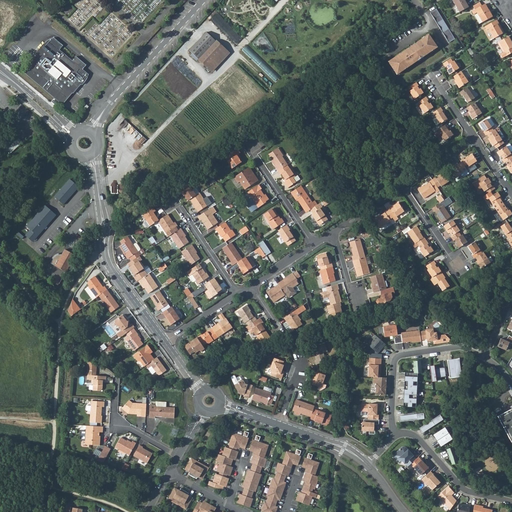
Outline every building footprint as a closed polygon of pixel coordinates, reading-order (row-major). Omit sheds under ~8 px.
[(464,0),(451,0),(458,12),(468,7),(464,0)] [(378,19),(391,9),(387,2),(373,12),(378,19)] [(492,17),(486,7),(485,7),(484,3),(480,5),(474,9),(471,10),(473,14),(476,12),(477,14),(474,16),(479,24),(482,22),(492,17)] [(435,8),(429,12),(447,43),(454,39),(435,8)] [(216,13),(212,17),(209,20),(231,42),(235,45),(241,38),(216,13)] [(486,30),(488,30),(493,39),(495,38),(499,36),(503,34),(495,21),(485,27),(486,30)] [(360,41),(376,30),(375,29),(359,40),(360,41)] [(229,50),(211,33),(194,51),(197,54),(195,56),(201,62),(203,60),(212,68),(229,50)] [(436,48),(427,35),(387,62),(396,75),(436,48)] [(511,52),(511,44),(508,37),(501,40),(497,43),(503,53),(499,55),(501,59),(511,52)] [(39,56),(25,73),(58,101),(61,98),(65,101),(70,95),(70,91),(77,83),(79,84),(81,85),(82,84),(84,83),(85,81),(87,79),(87,77),(87,76),(82,71),(85,67),(76,58),(72,62),(59,51),(62,47),(54,40),(52,40),(50,41),(48,42),(47,43),(45,44),(44,46),(43,47),(37,54),(39,56)] [(280,76),(248,44),(243,49),(275,81),(280,76)] [(212,68),(216,72),(233,53),(229,50),(212,68)] [(450,59),(442,64),(445,67),(446,66),(448,69),(447,70),(450,74),(458,68),(453,61),(452,62),(450,59)] [(460,71),(452,77),(454,80),(456,83),(455,84),(458,88),(467,82),(460,71)] [(415,82),(408,87),(410,91),(409,92),(414,99),(423,93),(420,89),(419,90),(417,87),(418,86),(415,82)] [(466,87),(458,93),(460,96),(461,95),(467,102),(473,98),(466,87)] [(425,96),(418,102),(420,105),(419,106),(424,113),(433,107),(430,103),(429,104),(427,101),(428,100),(425,96)] [(474,102),(466,108),(468,111),(470,114),(468,115),(471,119),(480,113),(474,102)] [(442,111),(440,107),(432,113),(439,123),(446,119),(441,112),(442,111)] [(482,132),(485,135),(486,134),(493,130),(490,127),(493,125),(493,124),(489,118),(487,117),(479,124),(484,131),(482,132)] [(445,124),(432,133),(435,138),(440,134),(444,141),(453,135),(450,131),(448,132),(446,129),(448,128),(445,124)] [(489,141),(492,146),(504,137),(497,127),(493,130),(486,134),(488,137),(490,140),(489,141)] [(30,128),(21,136),(26,141),(35,132),(30,128)] [(23,143),(19,139),(5,152),(9,156),(23,143)] [(277,146),(268,153),(270,157),(273,161),(271,162),(278,172),(287,166),(288,165),(281,155),(282,154),(277,146)] [(501,159),(504,162),(505,162),(511,156),(511,152),(510,154),(509,152),(505,146),(496,152),(499,156),(500,155),(502,158),(501,159)] [(232,170),(232,169),(241,163),(238,160),(236,156),(238,155),(240,154),(237,150),(225,158),(228,162),(227,163),(232,170)] [(459,160),(460,162),(466,170),(468,173),(471,170),(474,167),(472,163),(476,160),(472,153),(464,159),(463,158),(459,160)] [(454,166),(453,164),(449,167),(455,177),(466,170),(460,162),(457,164),(454,166)] [(278,172),(277,172),(280,176),(281,175),(285,180),(286,182),(285,183),(284,184),(287,189),(295,183),(292,179),(295,178),(287,166),(278,172)] [(249,168),(233,178),(237,184),(240,182),(244,190),(258,181),(249,168)] [(434,177),(431,180),(436,187),(440,186),(448,181),(442,173),(438,175),(439,176),(435,178),(434,177)] [(490,191),(494,188),(492,185),(491,186),(489,183),(490,182),(487,178),(486,179),(483,175),(479,178),(473,182),(471,183),(476,191),(481,188),(483,191),(484,191),(486,194),(490,191)] [(70,179),(54,197),(64,205),(79,188),(70,179)] [(436,187),(431,180),(428,182),(428,183),(423,186),(423,185),(417,189),(423,199),(435,191),(436,193),(439,191),(436,187)] [(185,196),(188,201),(190,200),(196,196),(192,190),(188,184),(179,190),(184,197),(185,196)] [(259,185),(247,193),(251,198),(246,202),(253,212),(258,208),(266,203),(265,202),(268,199),(265,195),(264,195),(260,190),(261,189),(259,185)] [(301,186),(291,193),(295,200),(297,199),(303,208),(312,203),(301,186)] [(488,198),(495,209),(503,203),(500,200),(498,197),(500,196),(497,192),(492,195),(490,191),(486,194),(482,197),(484,200),(488,198)] [(196,196),(190,200),(195,208),(194,209),(197,212),(208,205),(204,199),(199,193),(196,196)] [(312,203),(303,208),(306,213),(310,210),(314,207),(312,203)] [(390,208),(387,210),(392,218),(394,221),(397,219),(396,217),(404,212),(397,203),(393,205),(394,207),(391,209),(390,208)] [(440,206),(439,203),(431,209),(433,212),(434,211),(438,216),(436,217),(441,223),(450,216),(442,205),(440,206)] [(505,206),(503,203),(495,209),(503,220),(510,215),(511,213),(508,208),(507,209),(505,206)] [(310,210),(312,214),(311,215),(317,225),(320,225),(327,220),(320,209),(321,208),(319,204),(317,205),(314,207),(310,210)] [(45,206),(26,226),(30,230),(37,237),(56,216),(45,206)] [(142,215),(150,226),(157,221),(159,220),(153,213),(156,211),(153,208),(142,215)] [(264,215),(273,230),(285,222),(282,218),(281,219),(274,208),(264,215)] [(208,210),(197,217),(199,221),(201,220),(207,230),(217,223),(212,215),(208,210)] [(392,218),(387,210),(383,212),(384,213),(379,216),(378,216),(372,220),(379,229),(390,221),(389,220),(392,218)] [(159,220),(157,221),(168,237),(170,235),(179,229),(177,226),(174,222),(173,223),(167,214),(159,220)] [(458,232),(459,231),(452,220),(442,226),(445,231),(447,229),(449,233),(451,236),(458,232)] [(500,226),(507,237),(511,234),(511,228),(511,229),(506,221),(500,226)] [(231,230),(225,222),(215,229),(221,237),(222,237),(225,241),(235,234),(232,229),(231,230)] [(286,225),(278,231),(281,235),(279,236),(283,242),(285,242),(287,246),(295,241),(289,230),(286,225)] [(239,231),(242,235),(248,231),(245,227),(239,231)] [(416,227),(407,233),(414,244),(412,245),(414,248),(417,246),(426,241),(423,237),(422,238),(419,233),(420,232),(416,227)] [(179,229),(170,235),(179,249),(189,243),(185,237),(183,232),(184,232),(181,228),(179,229)] [(37,237),(30,230),(25,236),(33,242),(37,237)] [(451,236),(450,237),(452,241),(453,240),(455,243),(454,244),(457,248),(459,248),(466,243),(460,235),(458,232),(451,236)] [(129,258),(131,261),(139,256),(141,254),(139,251),(137,252),(133,245),(127,237),(120,242),(122,245),(119,246),(127,259),(129,258)] [(352,261),(365,258),(359,240),(349,243),(353,255),(351,256),(352,261)] [(426,241),(417,246),(420,249),(419,250),(424,257),(433,251),(430,247),(429,248),(427,245),(428,244),(426,241)] [(471,255),(473,258),(475,258),(481,253),(473,242),(466,246),(472,254),(471,255)] [(230,243),(222,249),(226,256),(227,255),(232,262),(231,262),(230,263),(232,266),(237,263),(241,260),(230,243)] [(192,245),(181,252),(191,266),(200,260),(196,254),(193,249),(194,248),(192,245)] [(51,264),(66,272),(76,255),(65,249),(62,254),(59,254),(55,256),(53,259),(51,264)] [(476,260),(479,264),(478,265),(481,269),(493,260),(489,256),(487,257),(483,252),(481,253),(475,258),(476,260)] [(333,268),(330,260),(328,260),(326,254),(320,255),(318,258),(319,260),(318,260),(320,267),(321,267),(322,271),(333,268)] [(248,255),(245,258),(252,269),(256,266),(248,255)] [(135,279),(137,281),(147,274),(144,269),(139,262),(142,260),(139,256),(131,261),(127,264),(133,272),(137,278),(135,279)] [(241,260),(237,263),(241,269),(240,270),(243,275),(252,269),(245,258),(241,260)] [(352,261),(357,278),(369,274),(365,258),(352,261)] [(432,278),(441,272),(438,268),(437,268),(435,266),(436,265),(433,260),(425,266),(428,269),(427,270),(432,278)] [(201,263),(187,272),(190,276),(191,275),(195,281),(194,282),(197,286),(209,278),(207,273),(206,274),(205,274),(204,272),(205,272),(202,268),(204,267),(201,263)] [(333,268),(322,271),(319,271),(323,285),(336,281),(334,275),(332,275),(332,273),(334,272),(333,268)] [(444,278),(441,272),(432,278),(430,279),(434,285),(437,283),(442,290),(448,286),(443,279),(444,278)] [(147,274),(137,281),(140,284),(141,283),(144,288),(147,293),(158,286),(149,273),(147,274)] [(278,285),(284,294),(298,284),(296,281),(297,280),(293,274),(277,284),(278,285)] [(382,274),(370,278),(372,286),(371,286),(373,293),(380,291),(387,290),(382,274)] [(88,286),(95,297),(98,296),(106,289),(104,286),(102,287),(94,275),(90,279),(87,283),(89,285),(88,286)] [(222,290),(214,278),(186,296),(195,309),(199,307),(193,297),(194,297),(204,290),(206,288),(208,290),(212,297),(217,294),(218,292),(222,290)] [(284,294),(278,285),(267,293),(274,303),(285,296),(284,294)] [(337,285),(325,288),(326,293),(320,294),(322,300),(328,299),(330,306),(340,303),(341,303),(337,291),(338,290),(337,285)] [(394,295),(393,288),(387,290),(380,291),(382,296),(380,299),(377,300),(376,302),(376,304),(378,305),(389,303),(392,298),(391,296),(394,295)] [(110,293),(106,289),(98,296),(111,312),(119,306),(114,299),(113,300),(109,294),(110,293)] [(158,291),(150,297),(156,307),(155,308),(157,311),(168,304),(158,291)] [(68,310),(71,316),(79,310),(75,306),(77,304),(76,303),(72,301),(68,310)] [(330,306),(327,307),(326,307),(330,319),(342,315),(340,308),(341,308),(340,303),(330,306)] [(249,325),(256,320),(254,317),(253,317),(249,312),(251,311),(247,306),(238,312),(245,323),(247,323),(248,325),(249,325)] [(303,306),(294,311),(284,319),(286,322),(287,322),(293,331),(302,325),(299,321),(300,320),(297,316),(306,310),(303,306)] [(179,319),(170,307),(162,313),(164,317),(165,316),(167,319),(166,320),(170,325),(179,319)] [(232,328),(222,313),(218,316),(222,321),(212,328),(218,337),(232,328)] [(134,327),(135,327),(132,323),(131,324),(129,321),(127,321),(125,319),(123,316),(121,316),(119,318),(118,319),(115,321),(116,322),(115,324),(118,327),(119,327),(121,330),(117,333),(120,337),(126,333),(134,327)] [(265,326),(260,318),(256,320),(249,325),(257,339),(256,340),(258,343),(265,341),(269,338),(266,333),(264,329),(263,327),(264,326),(265,326)] [(395,344),(402,343),(401,334),(397,335),(396,325),(383,327),(384,337),(394,335),(395,344)] [(126,333),(129,336),(131,334),(136,330),(134,327),(126,333)] [(202,334),(197,338),(203,346),(208,343),(210,342),(218,337),(212,328),(209,331),(208,332),(207,332),(203,334),(202,334)] [(426,331),(420,332),(421,340),(427,339),(428,345),(441,343),(440,336),(436,336),(436,333),(433,333),(433,329),(426,330),(426,331)] [(136,336),(140,340),(141,339),(138,334),(139,334),(136,330),(131,334),(133,338),(136,336)] [(419,330),(401,333),(401,334),(402,343),(414,341),(414,342),(421,341),(421,340),(420,332),(419,330)] [(139,347),(143,344),(140,340),(136,336),(133,338),(131,334),(129,336),(125,339),(134,351),(139,347)] [(377,353),(385,344),(376,336),(374,338),(373,337),(370,340),(371,341),(368,345),(369,345),(367,347),(366,346),(363,350),(368,354),(372,349),(374,351),(374,354),(369,353),(369,358),(381,359),(381,354),(376,354),(376,352),(377,353)] [(511,343),(511,337),(509,336),(505,341),(501,339),(497,347),(506,351),(509,343),(511,344),(511,343)] [(203,346),(197,338),(193,340),(193,341),(190,344),(189,343),(186,345),(185,348),(190,355),(195,352),(196,353),(200,350),(201,352),(204,349),(203,346)] [(148,345),(146,342),(143,344),(139,347),(141,350),(148,345)] [(324,342),(312,346),(315,359),(314,360),(315,365),(325,362),(323,353),(327,352),(324,342)] [(146,365),(154,359),(150,354),(153,352),(148,345),(141,350),(138,352),(134,355),(136,358),(138,361),(141,361),(145,366),(146,365)] [(154,359),(146,365),(148,368),(153,375),(156,372),(158,374),(160,375),(161,374),(166,371),(157,358),(154,359)] [(284,361),(275,358),(270,370),(272,371),(271,375),(281,379),(283,374),(281,373),(282,371),(284,366),(283,365),(284,361)] [(369,358),(368,377),(373,377),(378,377),(378,374),(378,370),(381,370),(381,359),(369,358)] [(459,359),(447,361),(450,378),(462,376),(459,359)] [(404,406),(415,407),(416,373),(422,373),(420,361),(413,361),(414,373),(405,373),(404,406)] [(446,377),(444,367),(430,369),(432,379),(446,377)] [(324,374),(326,368),(317,368),(316,371),(315,371),(311,384),(318,386),(319,383),(322,384),(325,375),(324,374)] [(96,371),(87,371),(87,379),(91,379),(91,383),(92,383),(93,384),(93,389),(100,389),(102,388),(103,382),(101,382),(101,380),(102,380),(106,380),(106,376),(96,376),(96,371)] [(231,376),(233,383),(238,382),(237,381),(241,379),(240,377),(239,376),(235,377),(234,375),(233,374),(231,375),(231,376)] [(385,395),(386,378),(378,377),(373,377),(373,384),(376,384),(375,395),(385,395)] [(238,382),(233,383),(236,391),(242,394),(242,395),(248,397),(253,385),(248,383),(247,385),(245,383),(243,380),(241,379),(237,381),(238,382)] [(270,394),(256,388),(252,398),(266,404),(267,403),(270,396),(270,394)] [(145,417),(146,401),(133,400),(130,398),(122,408),(128,414),(137,415),(137,416),(145,417)] [(313,409),(314,407),(296,400),(292,410),(294,411),(295,413),(298,415),(299,413),(310,417),(313,409)] [(104,407),(105,401),(91,401),(90,422),(102,422),(102,416),(100,416),(101,413),(102,413),(102,407),(104,407)] [(156,402),(150,401),(149,414),(155,415),(155,413),(165,414),(165,415),(174,415),(175,404),(166,404),(156,403),(156,402)] [(379,409),(379,404),(369,404),(361,404),(361,411),(368,412),(368,419),(378,420),(379,415),(378,415),(378,409),(379,409)] [(331,415),(313,409),(310,417),(309,419),(314,421),(313,422),(327,427),(331,415)] [(511,409),(497,417),(511,443),(511,409)] [(399,416),(400,422),(424,419),(423,414),(399,416)] [(439,415),(418,429),(421,434),(442,420),(439,415)] [(362,423),(362,430),(370,431),(369,434),(375,434),(374,426),(374,425),(379,425),(379,420),(378,420),(368,419),(364,419),(364,423),(362,423)] [(98,426),(86,425),(85,445),(100,446),(100,437),(99,437),(99,435),(97,435),(98,426)] [(445,427),(433,435),(441,446),(453,438),(445,427)] [(233,433),(228,446),(235,449),(238,450),(239,447),(244,449),(245,447),(247,440),(248,438),(246,438),(246,436),(247,436),(248,433),(244,431),(243,435),(243,437),(233,433)] [(254,440),(252,440),(252,441),(249,449),(249,450),(254,452),(251,461),(253,462),(253,463),(250,470),(250,472),(247,471),(242,486),(245,487),(244,488),(242,495),(241,497),(239,497),(237,503),(249,507),(253,498),(251,498),(253,490),(255,491),(261,473),(259,472),(261,466),(263,467),(266,458),(264,457),(268,445),(257,442),(258,440),(258,441),(259,437),(255,435),(254,439),(255,439),(254,440)] [(129,454),(136,442),(133,440),(132,442),(131,443),(126,440),(121,437),(115,446),(129,454)] [(143,446),(139,444),(133,455),(147,463),(152,454),(142,448),(143,446)] [(409,465),(416,459),(413,456),(413,455),(405,447),(402,447),(395,453),(401,460),(407,467),(409,465)] [(456,456),(453,447),(446,449),(452,465),(458,464),(456,456)] [(228,448),(225,448),(222,456),(218,455),(216,462),(219,463),(216,472),(219,473),(226,475),(229,476),(231,469),(229,468),(229,466),(232,459),(232,458),(235,459),(237,452),(235,451),(228,448)] [(295,455),(286,452),(282,464),(278,462),(275,472),(276,472),(274,479),(272,478),(266,496),(268,497),(266,504),(264,503),(261,511),(262,511),(275,511),(276,509),(275,508),(275,506),(277,500),(278,498),(280,499),(285,485),(283,484),(283,483),(286,475),(286,473),(289,474),(292,464),(297,465),(300,458),(300,457),(298,456),(298,455),(299,455),(300,450),(296,449),(295,453),(295,455)] [(101,451),(96,460),(102,462),(107,455),(101,451)] [(401,460),(395,453),(393,454),(399,461),(401,460)] [(307,459),(305,458),(304,459),(302,466),(307,468),(304,479),(306,480),(305,481),(301,493),(301,494),(299,494),(297,501),(308,505),(312,496),(315,497),(316,493),(311,492),(312,488),(314,489),(318,477),(314,475),(318,463),(310,460),(311,458),(312,459),(313,455),(308,454),(307,457),(307,459)] [(416,459),(409,465),(412,469),(414,467),(421,475),(427,469),(427,466),(419,457),(416,459)] [(191,459),(185,470),(189,473),(188,475),(196,480),(197,477),(202,479),(208,468),(191,459)] [(433,474),(430,471),(421,480),(427,485),(428,485),(432,490),(440,483),(436,478),(436,477),(433,474)] [(218,475),(215,474),(213,482),(209,481),(208,485),(222,490),(223,487),(224,485),(226,486),(228,479),(225,478),(218,475)] [(454,493),(449,486),(438,496),(442,499),(442,501),(450,510),(456,501),(454,497),(452,498),(450,496),(451,495),(454,493)] [(174,489),(168,500),(185,510),(191,498),(186,496),(188,493),(180,489),(179,491),(174,489)] [(202,504),(198,502),(192,511),(214,511),(215,510),(204,503),(203,505),(202,504)]
